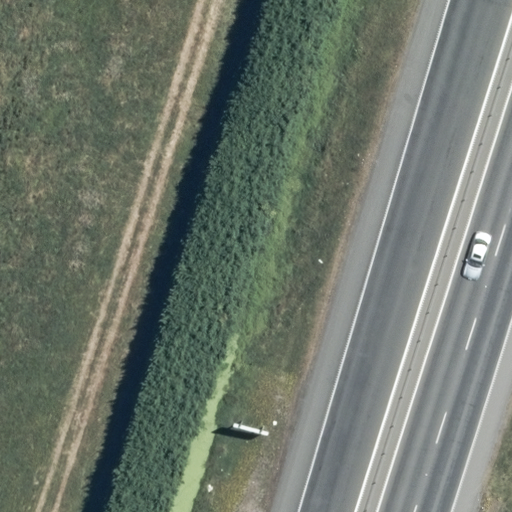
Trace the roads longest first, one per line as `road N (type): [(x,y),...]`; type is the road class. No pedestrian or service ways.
road 1 (trunk): [(319,511),(476,0)]
road 2 (trunk): [(511,190),(409,511)]
